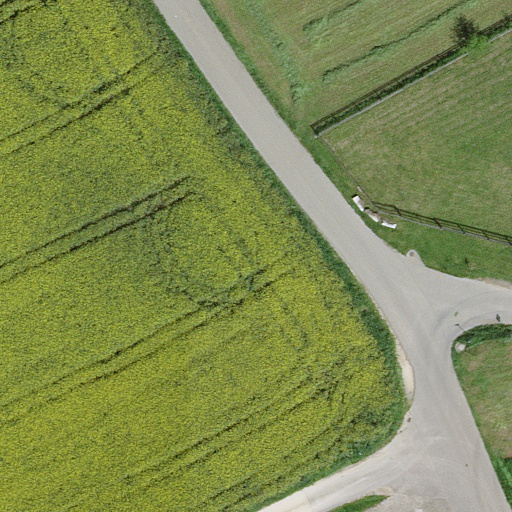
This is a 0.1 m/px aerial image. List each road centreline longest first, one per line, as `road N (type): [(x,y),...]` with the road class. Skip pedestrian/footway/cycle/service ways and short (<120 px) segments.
road 1 (residential): [(485,511),(401,302),(171,0)]
road 2 (track): [(453,435),(297,511)]
